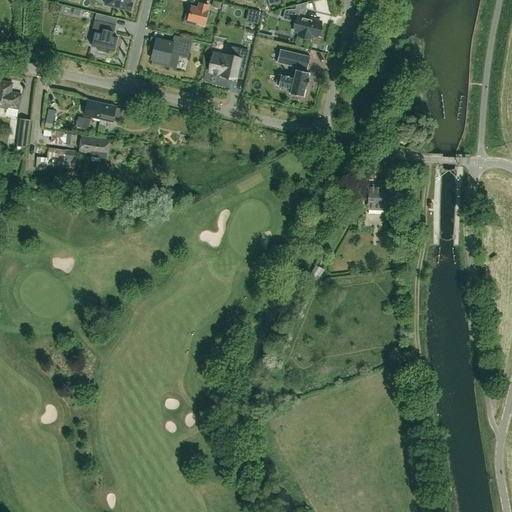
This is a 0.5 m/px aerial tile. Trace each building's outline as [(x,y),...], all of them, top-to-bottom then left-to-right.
[(105,0),(105,5),(130,11),(132,3),(130,2),(130,0),(105,0)] [(198,8),(191,6),(188,20),(204,24),(207,11),(208,6),(199,3),(198,8)] [(284,13),(284,14),(290,16),(290,17),(298,18),(296,24),(295,30),(297,31),(299,32),(299,36),(310,38),(311,34),(318,36),(320,28),(321,23),(319,22),(303,18),(305,10),(299,9),(295,9),(286,10),(285,14),(284,13)] [(116,25),(94,20),(91,32),(94,33),(91,46),(99,47),(98,50),(106,52),(107,49),(114,51),(117,38),(113,37),(116,25)] [(191,40),(180,37),(178,45),(162,42),(162,43),(152,41),(150,50),(155,50),(153,61),(155,61),(154,64),(176,68),(178,55),(187,57),(191,40)] [(236,58),(214,54),(211,70),(213,70),(212,71),(217,73),(217,72),(221,72),(220,74),(236,78),(236,76),(242,77),(248,51),(239,49),(236,58)] [(291,89),(290,94),(302,97),(305,87),(307,87),(309,78),(307,77),(308,72),(305,72),(306,69),(307,70),(310,57),(280,50),(277,62),(293,66),(291,77),(281,75),(280,77),(278,76),(276,84),(278,85),(278,86),(291,89)] [(7,107),(17,109),(20,95),(9,93),(11,84),(0,81),(0,106),(6,108),(7,107)] [(110,104),(108,105),(87,100),(83,115),(94,117),(100,118),(99,125),(105,126),(106,120),(112,121),(113,116),(119,118),(121,109),(115,108),(116,107),(114,107),(113,105),(110,104)] [(52,129),(55,111),(48,109),(44,127),(52,129)] [(25,153),(30,119),(21,118),(16,151),(25,153)] [(88,129),(90,119),(84,118),(81,128),(88,129)] [(389,144),(398,146),(401,127),(393,125),(389,144)] [(50,143),(75,145),(76,135),(67,134),(67,131),(52,130),(44,129),(43,136),(51,137),(50,143)] [(106,158),(106,152),(108,140),(81,136),(79,152),(89,153),(89,156),(106,158)] [(77,152),(65,150),(48,148),(47,158),(37,157),(35,169),(48,171),(48,169),(63,170),(64,163),(75,164),(77,152)] [(373,180),(373,170),(361,169),(360,180),(373,180)] [(387,186),(369,185),(368,209),(386,209),(386,204),(390,204),(390,192),(387,192),(387,186)] [(317,283),(324,270),(316,265),(309,278),(317,283)]
